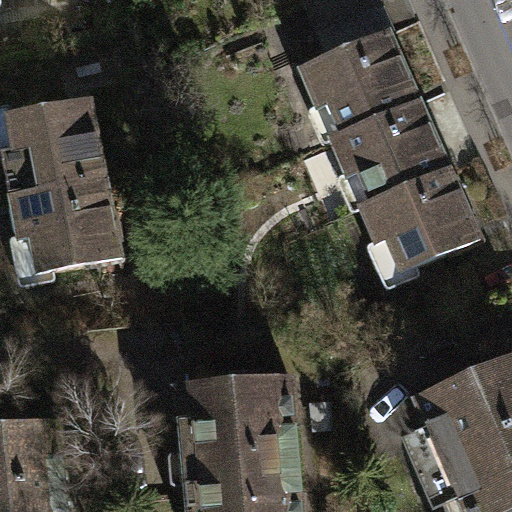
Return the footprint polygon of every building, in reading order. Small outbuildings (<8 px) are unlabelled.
[(302,0),(328,61),(390,34),(374,0),(302,0)] [(327,107),(340,136),(420,103),(390,34),(328,61),(300,73),(317,111),(327,107)] [(0,153),(0,157),(8,199),(107,181),(91,101),(5,118),(12,151),(0,153)] [(357,173),(370,205),(449,171),(420,103),(340,136),(329,141),(345,179),(357,173)] [(387,244),(401,277),(480,242),(449,171),(370,205),(358,211),(375,249),(387,244)] [(29,240),(35,276),(122,260),(107,181),(8,199),(16,243),(29,240)] [(454,495),(460,511),(511,511),(511,360),(414,403),(428,436),(419,440),(444,499),(454,495)] [(303,511),(292,381),(186,390),(190,431),(178,432),(184,511),(303,511)] [(0,511),(65,511),(59,427),(0,431),(0,511)]
